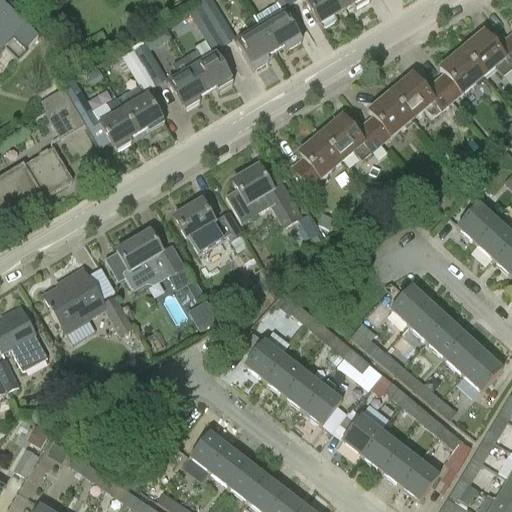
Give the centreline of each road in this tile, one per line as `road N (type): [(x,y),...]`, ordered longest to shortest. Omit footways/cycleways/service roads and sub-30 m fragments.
road 1 (residential): [(0,278),(458,0)]
road 2 (residential): [(367,511),(189,376),(164,390)]
road 3 (residential): [(511,329),(424,250),(375,267)]
